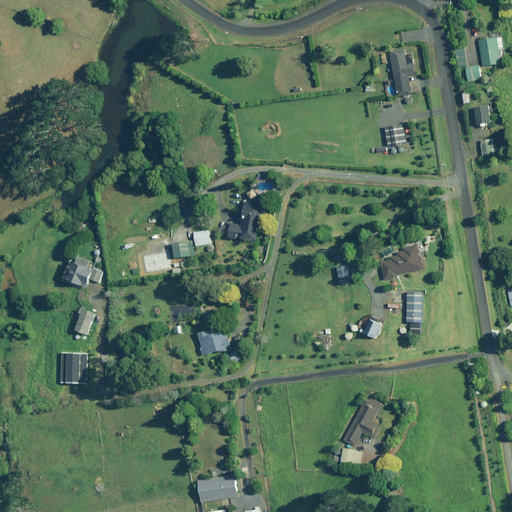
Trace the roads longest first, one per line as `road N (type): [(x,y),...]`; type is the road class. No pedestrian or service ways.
road 1 (residential): [(511,475),(441,46),(429,15),(407,0)]
road 2 (residential): [(349,0),(268,30),(221,23),(186,0)]
